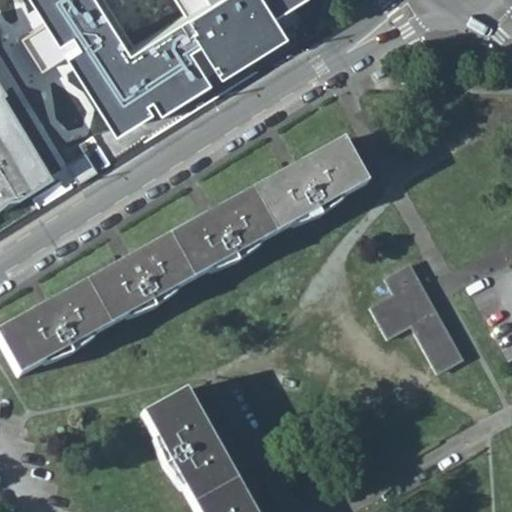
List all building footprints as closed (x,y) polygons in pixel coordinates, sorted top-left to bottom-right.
[(0,0),(0,198),(7,200),(42,181),(0,107),(0,0)] [(264,33),(232,50),(244,72),(276,54),(264,33)] [(364,184),(340,143),(0,331),(0,346),(17,377),(364,184)] [(462,362),(410,267),(387,280),(394,294),(372,307),(390,341),(413,328),(439,375),(462,362)] [(372,399),(402,412),(415,382),(385,370),(372,399)] [(250,511),(185,395),(145,417),(197,511),(250,511)]
